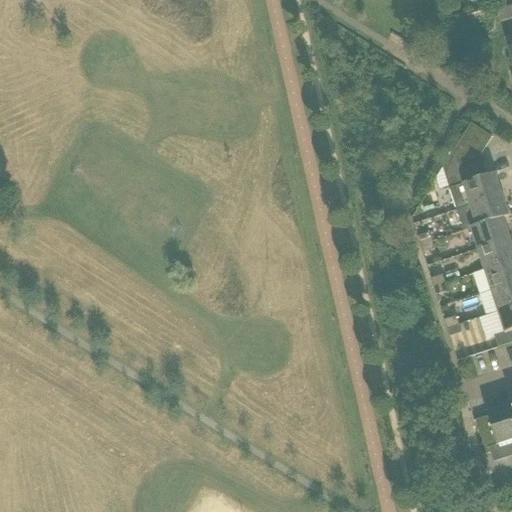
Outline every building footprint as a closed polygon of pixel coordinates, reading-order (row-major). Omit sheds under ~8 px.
[(503,22),(511,19),(511,7),(507,9),(506,5),(498,7),(503,22)] [(486,149),(493,139),(471,125),(465,135),(486,149)] [(480,157),(483,153),(486,149),(465,135),(453,153),(480,157)] [(453,153),(443,169),(446,179),(459,175),(453,153)] [(459,175),(484,167),(480,157),(453,153),(459,175)] [(457,212),(470,208),(504,197),(504,196),(502,196),(495,176),(487,178),(484,167),(459,175),(446,179),(450,190),(457,212)] [(504,197),(470,208),(477,228),(503,220),(509,218),(502,198),(504,197)] [(478,252),(510,241),(503,220),(477,228),(471,230),(478,252)] [(418,238),(420,246),(432,242),(429,234),(418,238)] [(485,272),(511,263),(511,247),(510,241),(478,252),(485,272)] [(432,242),(420,246),(423,254),(435,250),(432,242)] [(491,293),(511,286),(511,263),(485,272),(491,293)] [(431,280),(434,289),(446,285),(443,276),(431,280)] [(446,285),(434,289),(436,296),(448,293),(446,285)] [(498,313),(511,308),(511,286),(491,293),(498,313)] [(498,349),(511,344),(511,308),(498,313),(505,334),(494,338),(498,349)] [(444,322),(447,330),(459,326),(457,318),(444,322)] [(459,326),(447,330),(449,338),(462,334),(459,326)] [(511,455),(511,421),(507,406),(507,409),(487,415),(487,418),(476,422),(487,456),(495,453),(496,454),(498,453),(500,460),(511,455)]
